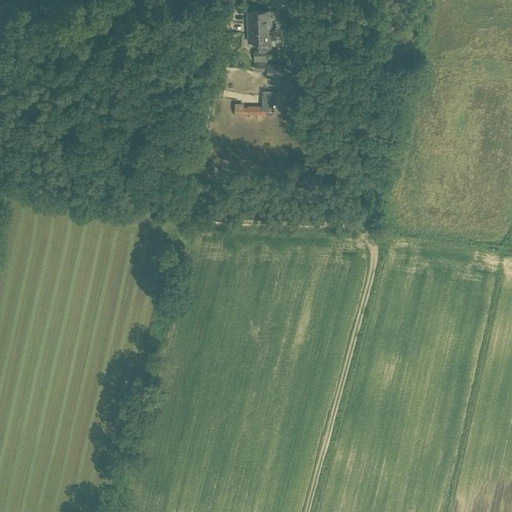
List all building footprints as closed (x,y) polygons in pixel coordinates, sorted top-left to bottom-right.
[(259,11),(248,12),(248,34),(249,42),(260,42),(260,34),(259,11)] [(271,11),(259,11),(260,34),(260,42),(260,51),(266,51),(267,50),(268,50),(268,49),(269,48),(270,47),(270,46),(271,45),(271,44),(271,43),(271,42),(271,41),(271,39),(275,39),(275,30),(271,30),(271,17),(272,17),(273,16),(273,12),(272,11),(271,11)] [(260,51),(254,51),(255,59),(266,59),(266,51),(260,51)] [(284,77),(284,69),(267,69),(267,77),(284,77)] [(243,102),(235,102),(235,114),(243,114),(271,113),(271,100),(262,100),(262,106),(243,106),(243,102)]
